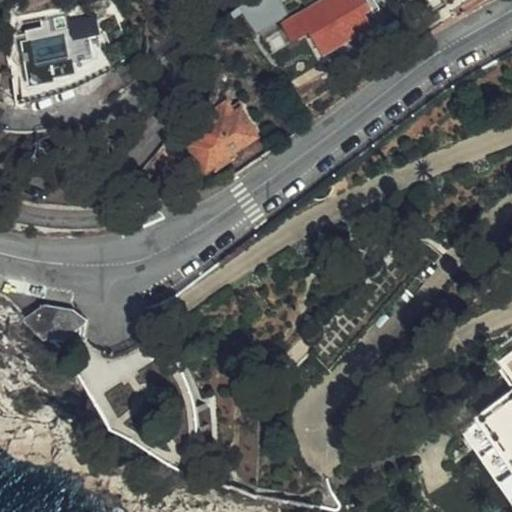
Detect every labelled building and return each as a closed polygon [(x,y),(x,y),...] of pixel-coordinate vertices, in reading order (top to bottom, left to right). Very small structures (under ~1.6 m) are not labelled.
[(267,0),(248,0),(241,6),(259,31),(280,18),(267,0)] [(349,36),(365,26),(369,23),(366,16),(380,7),(375,0),(326,0),(302,15),(322,52),(349,36)] [(433,0),(418,10),(432,30),(448,20),(448,17),(437,0),(433,0)] [(46,29),(45,23),(24,28),(26,36),(19,37),(29,83),(54,78),(54,71),(74,67),(73,55),(92,51),(90,29),(68,33),(66,24),(46,29)] [(370,35),(365,26),(349,36),(355,44),(370,35)] [(231,106),(227,101),(186,130),(195,141),(190,145),(207,168),(260,132),(237,102),(231,106)] [(426,256),(405,237),(305,345),(327,364),(336,354),(338,356),(419,266),(417,265),(426,256)] [(47,331),(68,332),(90,318),(77,303),(47,300),(29,313),(47,331)] [(124,401),(116,388),(104,394),(113,408),(124,401)] [(511,388),(477,414),(479,416),(462,429),(511,497),(511,388)]
